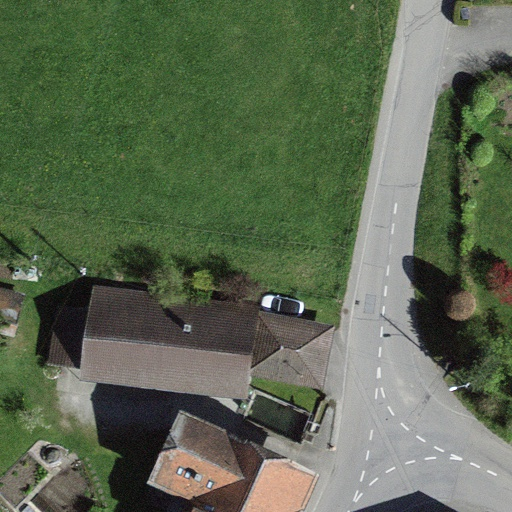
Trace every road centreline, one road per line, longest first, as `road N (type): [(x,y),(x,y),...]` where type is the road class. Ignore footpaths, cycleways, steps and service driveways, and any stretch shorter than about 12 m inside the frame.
road 1 (unclassified): [(391,418),(390,314),(435,0)]
road 2 (tertiary): [(391,418),(511,487)]
